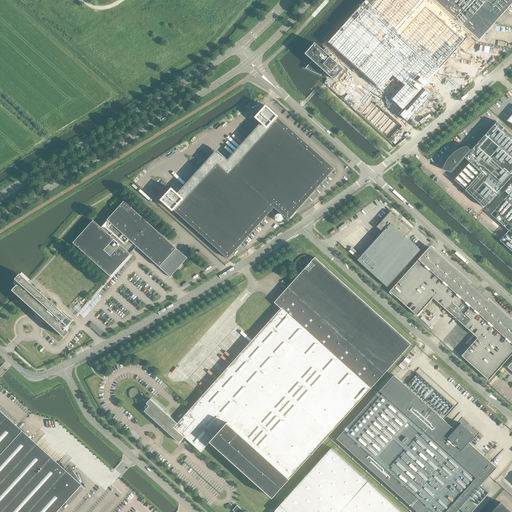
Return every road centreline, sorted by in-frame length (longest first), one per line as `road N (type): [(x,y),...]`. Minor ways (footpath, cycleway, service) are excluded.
road 1 (unclassified): [(0,217),(246,62)]
road 2 (unclassified): [(511,416),(300,226)]
road 3 (unclassified): [(238,45),(0,195)]
road 4 (unclassified): [(62,366),(300,226)]
road 5 (unclassified): [(193,511),(91,419),(62,366)]
road 6 (unclassified): [(371,174),(511,302)]
road 7 (unclassified): [(371,174),(511,59)]
road 8 (unclassified): [(371,174),(266,79)]
